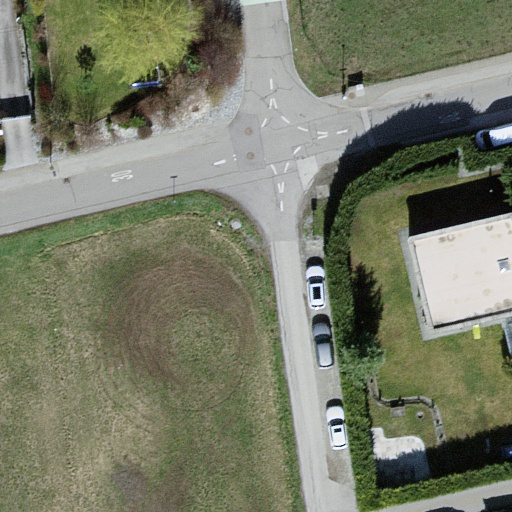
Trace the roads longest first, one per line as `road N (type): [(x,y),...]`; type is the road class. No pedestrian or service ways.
road 1 (residential): [(272,161),(321,511)]
road 2 (residential): [(272,161),(0,220)]
road 3 (residential): [(511,103),(272,161)]
road 4 (residential): [(248,0),(272,161)]
